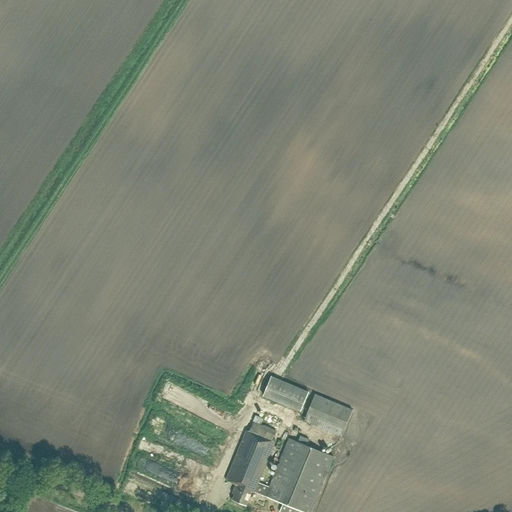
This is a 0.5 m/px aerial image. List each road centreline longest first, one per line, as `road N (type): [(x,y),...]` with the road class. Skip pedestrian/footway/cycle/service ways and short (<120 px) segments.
road 1 (track): [(273,368),(282,366),(511,18)]
road 2 (unclassified): [(128,511),(0,461)]
